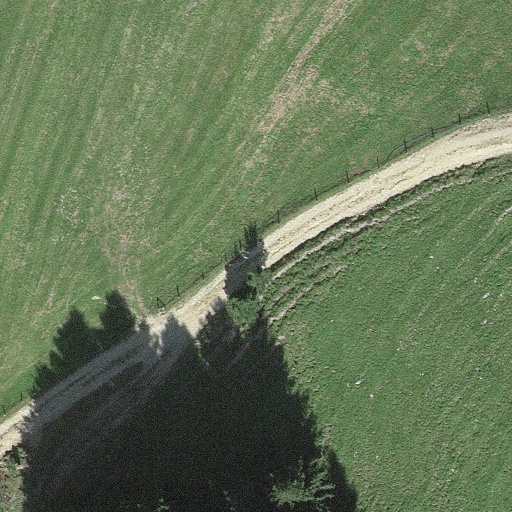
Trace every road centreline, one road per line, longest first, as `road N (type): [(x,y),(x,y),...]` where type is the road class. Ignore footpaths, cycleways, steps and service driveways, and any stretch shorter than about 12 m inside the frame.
road 1 (track): [(175,331),(274,254),(400,180),(511,139)]
road 2 (track): [(49,511),(59,476),(175,331)]
road 3 (track): [(175,331),(90,375),(0,442)]
